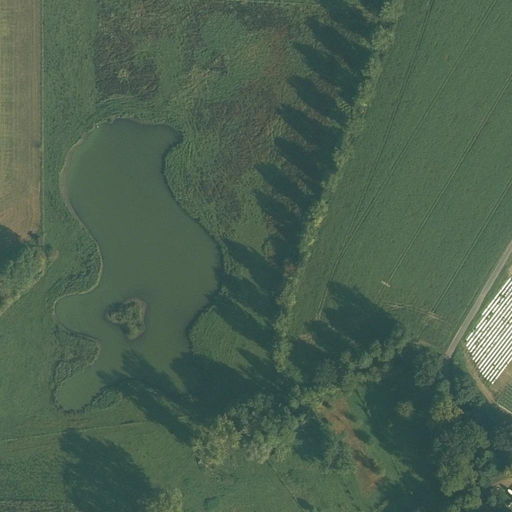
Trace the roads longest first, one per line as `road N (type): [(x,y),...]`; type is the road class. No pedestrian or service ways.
road 1 (residential): [(471,484),(445,375),(511,250)]
road 2 (track): [(445,375),(409,360),(302,391)]
